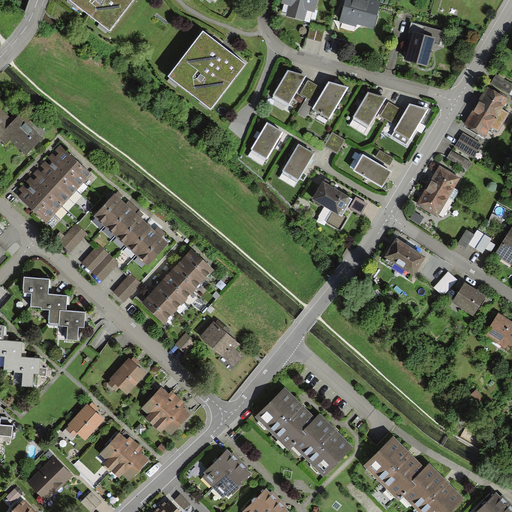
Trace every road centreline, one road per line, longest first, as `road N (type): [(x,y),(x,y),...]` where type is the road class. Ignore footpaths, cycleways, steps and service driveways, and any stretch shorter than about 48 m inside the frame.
road 1 (residential): [(283,342),(397,432),(511,495)]
road 2 (residential): [(226,417),(33,239)]
road 3 (residential): [(456,99),(279,46),(265,31),(267,0)]
road 4 (residential): [(283,342),(387,216)]
road 5 (residential): [(511,294),(387,216)]
road 6 (residential): [(387,216),(456,99)]
road 7 (residential): [(123,511),(217,428)]
